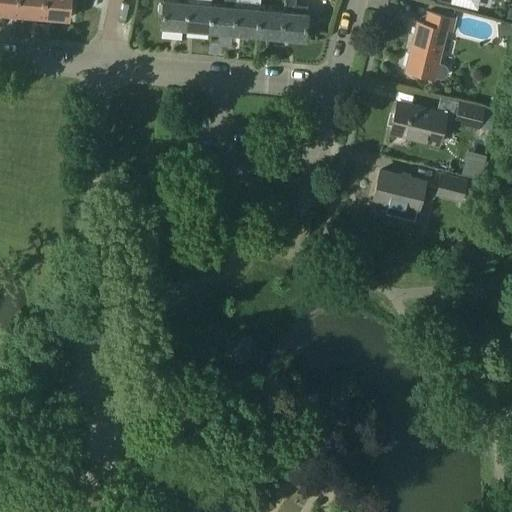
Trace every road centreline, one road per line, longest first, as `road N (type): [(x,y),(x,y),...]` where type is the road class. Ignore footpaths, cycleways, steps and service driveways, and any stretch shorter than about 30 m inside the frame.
road 1 (residential): [(334,88),(102,67)]
road 2 (residential): [(293,246),(334,88)]
